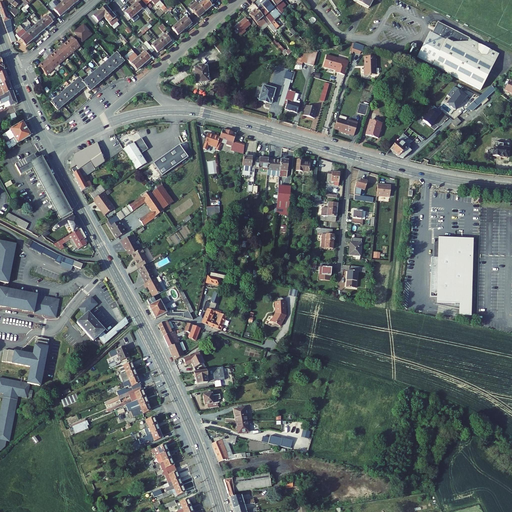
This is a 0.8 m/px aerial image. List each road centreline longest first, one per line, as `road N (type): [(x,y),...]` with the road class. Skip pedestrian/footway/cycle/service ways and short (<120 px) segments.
road 1 (primary): [(105,255),(168,376),(221,511)]
road 2 (primary): [(174,109),(350,154)]
road 3 (primary): [(350,154),(511,187)]
road 4 (residential): [(239,0),(144,81)]
road 5 (residential): [(350,154),(339,274)]
